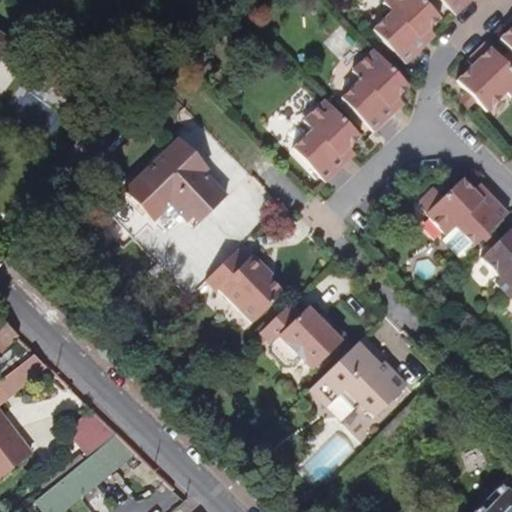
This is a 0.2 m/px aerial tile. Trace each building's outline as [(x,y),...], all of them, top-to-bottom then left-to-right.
[(427,29),(440,18),(423,0),(384,0),(392,10),(372,29),(404,62),(425,43),(418,37),(427,29)] [(440,0),(455,16),(472,0),(440,0)] [(511,16),(509,19),(511,21),(511,27),(499,40),(510,51),(511,52),(511,16)] [(433,36),(427,29),(418,37),(425,43),(433,36)] [(0,53),(8,42),(0,38),(0,53)] [(501,60),(485,43),(466,62),(472,67),(456,82),(466,93),(475,102),(486,113),(506,92),(511,98),(511,97),(511,70),(509,68),(501,60)] [(396,97),(407,87),(393,72),(374,50),(351,72),(361,83),(342,101),(372,133),(393,113),(388,108),(397,99),(397,98),(396,97)] [(501,60),(509,68),(511,65),(511,52),(510,51),(501,60)] [(221,65),(213,58),(206,65),(213,73),(221,65)] [(213,73),(206,65),(203,69),(211,76),(213,73)] [(397,98),(409,88),(407,87),(396,97),(397,98)] [(466,93),(458,101),(466,110),(475,102),(466,93)] [(402,104),(397,99),(388,108),(393,113),(402,104)] [(292,149),(325,183),(345,164),(339,157),(348,149),(360,137),(357,134),(347,124),(324,100),(302,121),(311,130),(292,149)] [(402,104),(393,113),(394,114),(403,106),(402,104)] [(140,120),(131,112),(124,120),(132,128),(140,120)] [(373,134),(394,114),(393,113),(372,133),(373,134)] [(132,128),(124,120),(113,131),(122,139),(132,128)] [(65,163),(83,180),(120,140),(103,123),(65,163)] [(128,140),(135,147),(143,138),(136,131),(128,140)] [(197,158),(178,139),(136,180),(164,210),(170,205),(187,222),(201,209),(206,215),(226,197),(203,173),(192,162),(197,158)] [(345,164),(354,155),(348,149),(339,157),(345,164)] [(192,162),(203,173),(207,169),(197,158),(192,162)] [(507,215),(488,194),(481,200),(472,192),(462,179),(442,198),(438,201),(431,194),(430,192),(416,205),(425,214),(424,215),(445,236),(441,241),(459,262),(482,239),(491,230),(507,215)] [(472,192),(481,200),(488,194),(478,186),(472,192)] [(431,194),(438,201),(442,198),(435,190),(431,194)] [(206,215),(201,209),(187,222),(192,229),(206,215)] [(511,230),(511,229),(500,239),(491,248),(480,258),(500,279),(494,284),(509,298),(511,294),(511,230)] [(482,239),(491,248),(500,239),(491,230),(482,239)] [(487,245),(482,240),(476,246),(481,251),(487,245)] [(247,260),(236,249),(203,281),(215,294),(218,290),(251,324),(283,293),(268,278),(261,271),(264,267),(252,255),(247,260)] [(261,271),(268,278),(272,274),(264,267),(261,271)] [(288,305),(259,334),(270,345),(270,352),(284,365),(291,366),(299,358),(312,371),(340,343),(306,309),(299,316),(288,305)] [(16,337),(0,321),(0,346),(3,350),(16,337)] [(258,348),(265,341),(259,335),(252,342),(258,348)] [(381,353),(364,337),(353,347),(348,352),(308,391),(326,409),(338,396),(352,411),(358,405),(372,419),(405,387),(387,369),(379,367),(373,360),(381,353)] [(381,353),(373,360),(379,367),(388,357),(383,352),(381,353)] [(0,415),(0,403),(46,367),(35,355),(0,380),(0,478),(30,456),(0,415)] [(186,389),(178,396),(184,403),(192,395),(186,389)] [(336,419),(340,423),(352,411),(338,396),(326,409),(336,419)] [(117,434),(91,410),(66,431),(89,458),(117,434)] [(48,492),(35,503),(42,511),(63,511),(135,452),(117,434),(89,458),(84,462),(48,492)] [(48,492),(84,462),(79,456),(44,486),(48,492)] [(474,511),(511,511),(511,488),(504,481),(474,511)]
